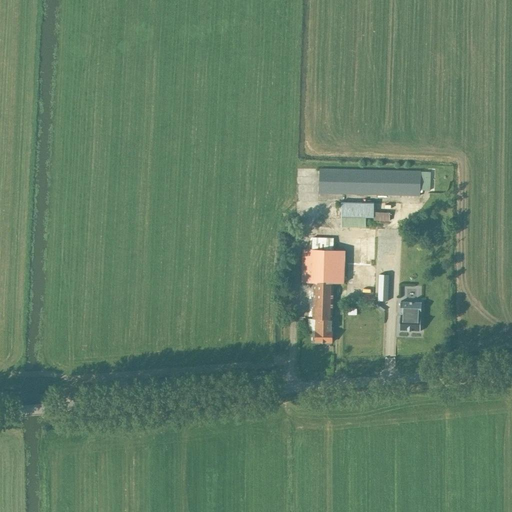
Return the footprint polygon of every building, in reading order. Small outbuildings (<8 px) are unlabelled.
[(320,169),(319,194),(420,196),(421,171),(320,169)] [(373,217),(374,203),(341,202),(341,226),(366,227),(366,217),(373,217)] [(375,220),(391,221),(391,212),(376,211),(375,220)] [(313,319),(316,319),(315,331),(313,331),(313,342),(331,342),(332,332),(331,332),(331,319),(333,319),(334,283),(344,283),(345,251),(333,250),(333,238),(313,236),(312,250),(302,249),(301,282),(313,282),(313,319)] [(378,300),(388,301),(388,291),(378,290),(378,300)] [(401,301),(400,313),(401,313),(401,312),(403,313),(403,317),(400,317),(401,316),(400,316),(399,330),(400,330),(408,330),(408,331),(410,331),(412,331),(412,330),(420,331),(421,317),(420,317),(418,317),(419,313),(421,313),(420,314),(421,314),(422,302),(421,302),(421,303),(412,302),(412,301),(410,301),(410,302),(401,302),(401,301)]
